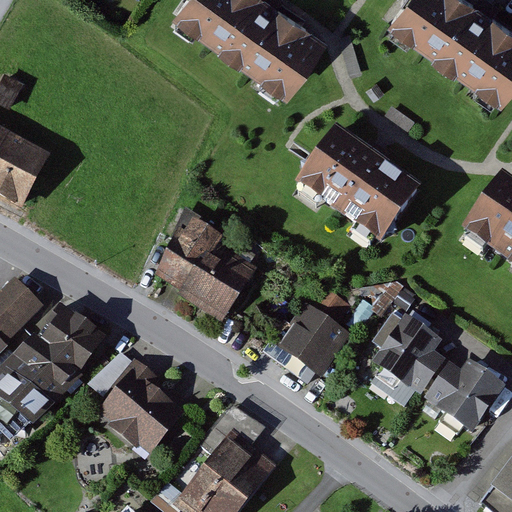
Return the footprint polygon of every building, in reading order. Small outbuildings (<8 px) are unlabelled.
[(322,35),(271,0),(174,0),(165,14),(281,94),(322,35)] [(495,103),(511,79),(511,26),(475,0),(398,0),(383,21),(495,103)] [(0,78),(13,60),(0,51),(0,78)] [(0,85),(0,105),(13,110),(22,82),(3,76),(0,85)] [(415,188),(327,124),(288,177),(376,241),(415,188)] [(0,200),(22,212),(51,155),(0,128),(0,200)] [(511,180),(501,172),(460,229),(511,266),(511,180)] [(225,326),(263,276),(191,222),(154,272),(225,326)] [(0,357),(45,309),(14,281),(0,296),(0,357)] [(322,376),(366,313),(323,282),(278,345),(322,376)] [(0,430),(16,444),(106,341),(69,309),(38,344),(33,340),(0,378),(0,430)] [(434,352),(440,343),(408,321),(373,370),(405,393),(410,385),(421,393),(445,359),(434,352)] [(123,350),(91,383),(102,394),(134,361),(123,350)] [(441,407),(435,415),(467,438),(502,388),(469,366),(464,373),(453,366),(430,399),(441,407)] [(182,415),(132,373),(99,413),(149,455),(182,415)] [(235,511),(272,468),(234,437),(178,504),(188,511),(235,511)] [(511,511),(511,454),(479,496),(496,511),(511,511)]
